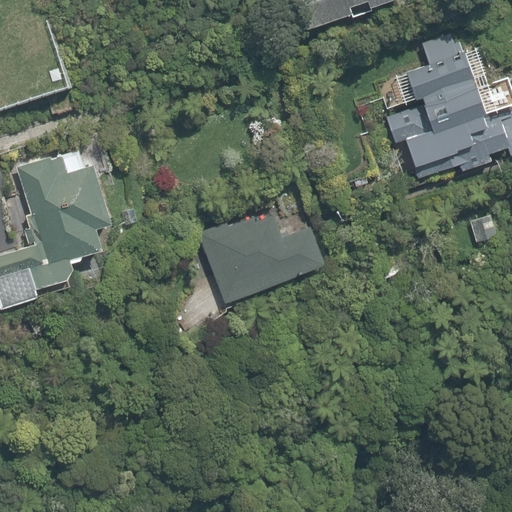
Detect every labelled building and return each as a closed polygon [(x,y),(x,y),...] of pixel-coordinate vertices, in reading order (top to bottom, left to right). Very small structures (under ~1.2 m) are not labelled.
[(370,4),(380,0),(296,0),(305,26),(350,10),(352,15),(372,8),(370,4)] [(510,153),(511,152),(511,103),(508,105),(508,101),(496,106),(477,46),(465,51),(464,49),(462,50),(459,39),(453,41),(450,31),(421,42),(427,61),(405,70),(414,97),(420,95),(424,104),(387,118),(396,141),(405,138),(417,175),(458,160),(461,167),(490,158),(488,150),(507,143),(510,153)] [(50,152),(16,164),(31,211),(26,213),(30,226),(25,228),(28,241),(33,239),(34,241),(0,253),(0,303),(1,308),(38,295),(36,287),(67,277),(73,266),(71,260),(82,256),(81,252),(102,245),(95,224),(111,219),(92,160),(67,169),(62,153),(51,156),(50,152)] [(125,223),(138,219),(135,207),(122,211),(125,223)] [(229,223),(227,219),(199,231),(224,299),(324,261),(310,224),(282,234),(273,211),(255,218),(254,214),(229,223)] [(496,233),(491,213),(470,219),(476,239),(496,233)]
